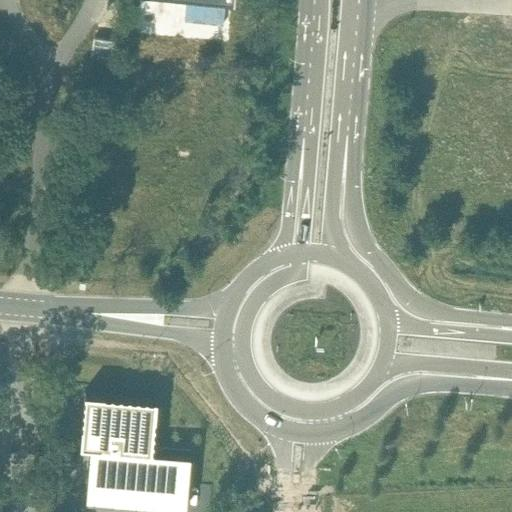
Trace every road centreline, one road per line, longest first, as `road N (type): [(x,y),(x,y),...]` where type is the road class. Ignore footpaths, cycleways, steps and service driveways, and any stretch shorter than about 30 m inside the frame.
road 1 (secondary): [(511,321),(426,312),(402,295),(355,231),(347,133)]
road 2 (unclassified): [(47,59),(26,308)]
road 3 (unclassified): [(27,511),(14,468),(26,308)]
road 4 (secondary): [(324,435),(350,428),(412,384),(511,384)]
road 5 (unclassified): [(225,307),(81,313)]
road 6 (unclassified): [(81,313),(219,345)]
road 7 (secondary): [(376,378),(406,364),(511,377)]
road 8 (secondary): [(313,0),(303,138)]
road 9 (secondary): [(347,133),(359,0)]
road 10 (secondary): [(336,257),(335,160),(347,133)]
road 11 (secondary): [(242,350),(266,398),(295,412),(334,411)]
road 12 (secondary): [(511,337),(389,320)]
road 13 (secondary): [(302,253),(300,268),(248,310),(242,350)]
road 14 (secondary): [(303,138),(280,257)]
